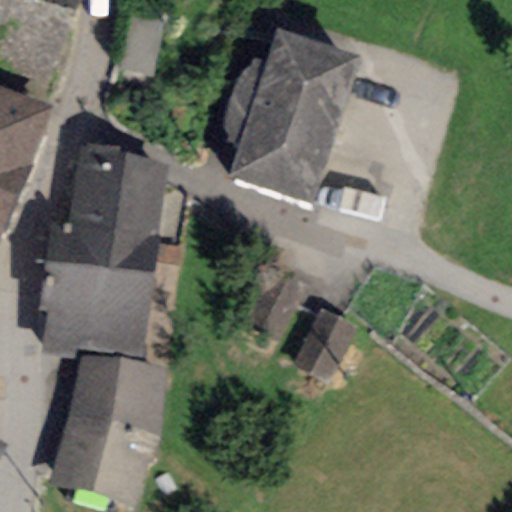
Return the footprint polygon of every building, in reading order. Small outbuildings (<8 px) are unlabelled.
[(0,0),(0,61),(46,80),(79,0),(0,0)] [(360,58),(276,31),(266,62),(254,62),(243,71),(228,97),(224,126),(229,141),(237,152),(229,178),(313,205),(360,58)] [(0,87),(0,236),(51,108),(0,87)] [(69,226),(54,222),(46,261),(154,275),(165,165),(122,155),(123,149),(80,147),(69,226)] [(142,365),(154,275),(46,261),(40,312),(46,313),(41,352),(79,357),(142,365)] [(320,312),(292,368),(329,386),(356,330),(320,312)] [(142,365),(79,357),(67,417),(158,439),(167,370),(142,365)] [(158,439),(67,417),(48,488),(140,509),(158,439)]
